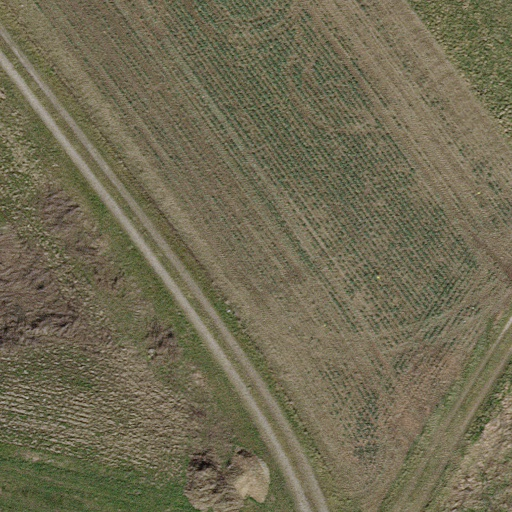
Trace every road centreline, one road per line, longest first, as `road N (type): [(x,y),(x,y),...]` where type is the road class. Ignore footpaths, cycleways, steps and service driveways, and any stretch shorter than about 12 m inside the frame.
road 1 (track): [(348,511),(334,452),(0,25)]
road 2 (track): [(412,511),(492,335),(511,313)]
